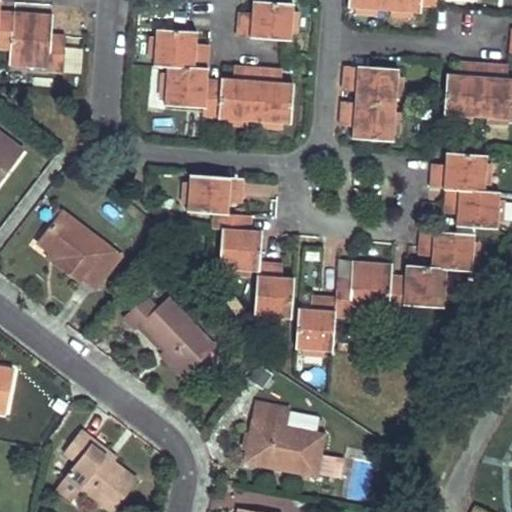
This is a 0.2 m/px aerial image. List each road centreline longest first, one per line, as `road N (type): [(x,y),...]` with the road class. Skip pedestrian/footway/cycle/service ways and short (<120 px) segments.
road 1 (residential): [(114,0),(115,132),(155,150),(324,158)]
road 2 (residential): [(0,307),(172,434),(183,458),(179,511)]
road 3 (unknown): [(330,32),(511,36)]
road 4 (residential): [(324,158),(332,0)]
